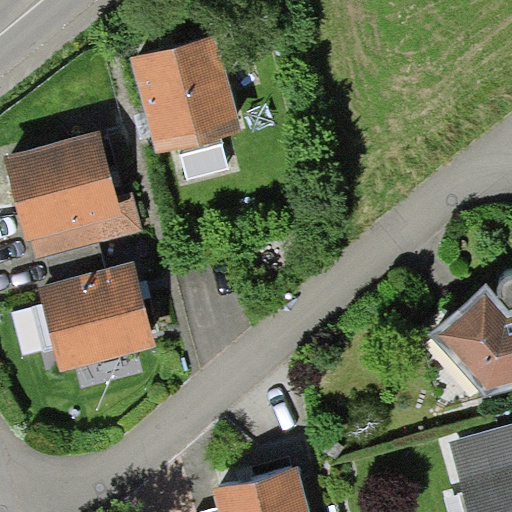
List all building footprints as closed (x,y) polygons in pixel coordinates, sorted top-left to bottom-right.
[(229,125),(206,39),(134,57),(156,144),(172,140),(182,178),(224,168),(214,129),(229,125)] [(92,213),(111,208),(92,136),(6,158),(33,260),(41,257),(94,244),(99,242),(92,213)] [(102,273),(94,244),(41,257),(49,287),(40,289),(59,361),(145,339),(126,267),(102,273)] [(487,293),(481,287),(432,330),(450,351),(424,359),(436,400),(511,377),(511,271),(505,272),(496,279),(494,285),(494,291),(487,293)] [(511,511),(511,430),(451,447),(461,480),(465,478),(474,511),(511,511)] [(298,511),(288,469),(215,488),(220,507),(200,511),(298,511)]
